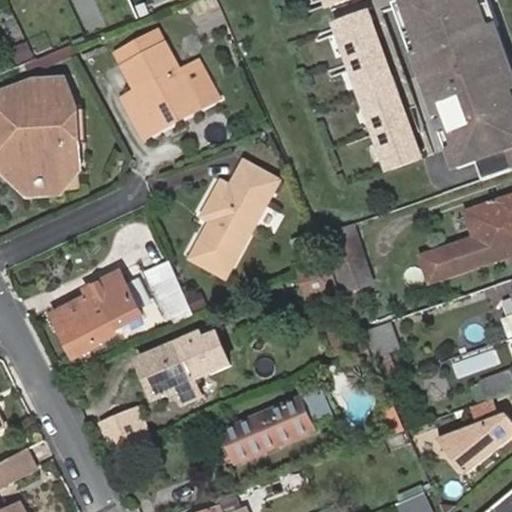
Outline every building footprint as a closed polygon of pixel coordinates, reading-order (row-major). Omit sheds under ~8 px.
[(194,0),(193,1),(207,34),(228,25),(217,0),(194,0)] [(511,61),(489,0),(408,0),(401,3),(461,168),(511,149),(511,61)] [(372,13),(339,25),(392,169),(425,158),(372,13)] [(123,100),(136,128),(152,120),(155,126),(197,105),(200,111),(219,101),(202,65),(183,75),(162,32),(137,46),(144,58),(127,67),(138,92),(123,100)] [(28,38),(0,49),(0,76),(37,62),(28,38)] [(120,54),(126,68),(127,67),(144,58),(137,46),(120,54)] [(2,98),(4,131),(38,129),(39,147),(30,148),(30,149),(7,170),(6,172),(29,195),(37,187),(45,187),(53,180),(68,179),(66,146),(79,145),(77,111),(67,111),(67,102),(66,88),(67,84),(37,85),(38,97),(2,98)] [(88,112),(66,88),(67,102),(67,111),(77,111),(79,145),(89,145),(88,112)] [(200,111),(197,105),(155,126),(152,120),(136,128),(143,141),(201,111),(200,111)] [(38,129),(4,131),(7,170),(30,149),(30,148),(39,147),(38,129)] [(81,178),(79,145),(66,146),(68,179),(53,180),(45,187),(37,187),(29,195),(70,193),(81,178)] [(511,149),(480,162),(484,171),(487,179),(511,170),(511,149)] [(224,183),(205,217),(214,223),(192,260),(226,279),(281,183),(248,163),(234,188),(224,183)] [(511,196),(496,202),(495,199),(483,204),(484,206),(466,212),(476,239),(421,257),(429,281),(511,252),(511,196)] [(354,224),(323,234),(334,263),(365,252),(354,224)] [(334,263),(332,264),(339,289),(341,294),(375,283),(365,252),(334,263)] [(167,318),(191,307),(169,260),(146,270),(167,318)] [(332,264),(331,261),(302,270),(310,298),(339,289),(332,264)] [(93,298),(59,316),(79,353),(99,342),(98,340),(118,331),(116,327),(144,313),(124,272),(89,290),(93,298)] [(511,317),(503,320),(509,337),(511,335),(511,317)] [(392,323),(365,333),(375,358),(400,349),(392,323)] [(335,358),(353,353),(346,328),(328,332),(335,358)] [(205,395),(193,368),(190,370),(180,345),(140,361),(157,399),(181,389),(188,403),(205,395)] [(483,382),(489,401),(511,392),(511,372),(511,371),(483,382)] [(324,392),(304,401),(314,425),(334,415),(324,392)] [(314,425),(304,401),(303,399),(226,432),(238,462),(316,429),(314,425)] [(386,412),(396,435),(407,431),(396,408),(386,412)] [(511,438),(511,418),(509,414),(439,440),(467,475),(511,438)] [(22,448),(0,460),(0,511),(25,511),(21,504),(6,511),(2,511),(0,507),(0,486),(34,468),(22,448)] [(435,511),(427,491),(402,502),(405,511),(435,511)] [(511,511),(511,495),(491,511),(511,511)] [(207,511),(221,507),(219,499),(195,508),(196,511),(207,511)]
